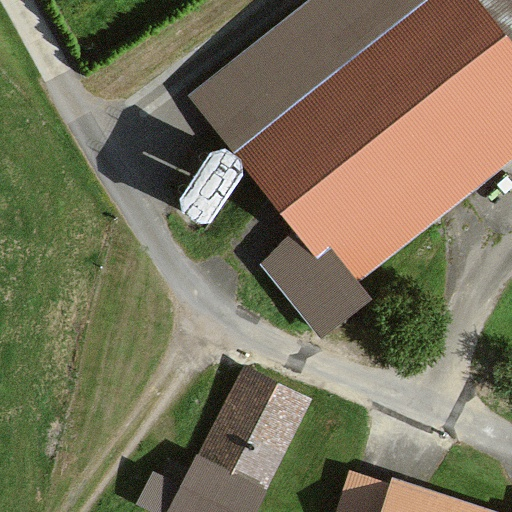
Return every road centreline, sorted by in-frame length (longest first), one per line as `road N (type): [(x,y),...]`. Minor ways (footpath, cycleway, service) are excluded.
road 1 (unclassified): [(19,0),(160,240),(232,321),(299,362),(511,447)]
road 2 (track): [(293,0),(100,145)]
road 3 (track): [(89,511),(232,321)]
